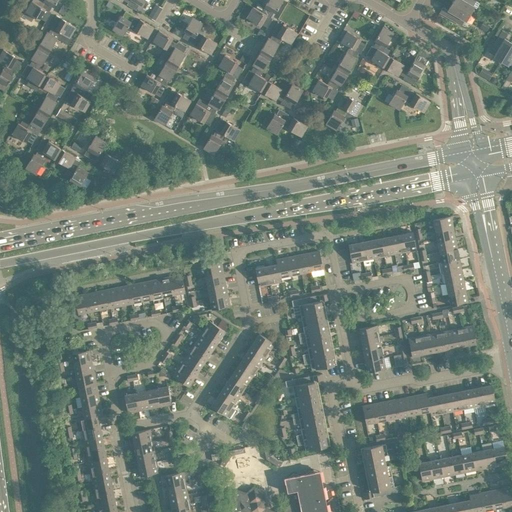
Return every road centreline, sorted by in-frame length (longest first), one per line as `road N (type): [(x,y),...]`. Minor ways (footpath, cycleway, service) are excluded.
road 1 (secondary): [(472,152),(8,240)]
road 2 (residential): [(340,289),(325,235),(242,250),(249,317),(191,414),(118,428)]
road 3 (secondary): [(0,264),(250,215)]
road 4 (secondary): [(250,215),(477,174)]
road 5 (residential): [(341,323),(414,309),(408,276),(340,289)]
road 6 (residential): [(511,364),(367,388),(353,379)]
road 7 (residential): [(110,371),(101,329),(154,319),(170,334),(150,363)]
road 8 (residential): [(353,379),(332,394),(359,511)]
road 9 (tertiary): [(477,174),(503,309)]
